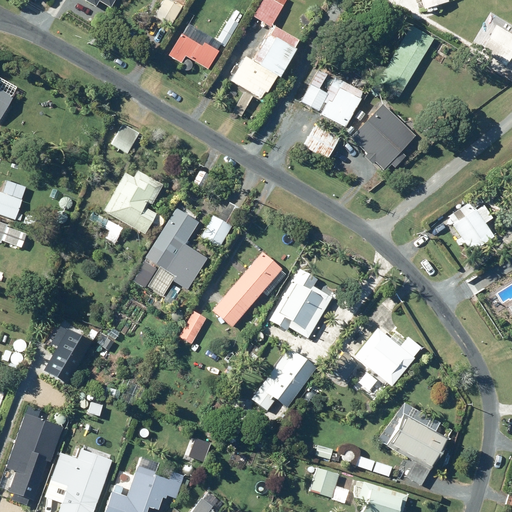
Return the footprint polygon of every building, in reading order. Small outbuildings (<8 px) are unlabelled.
[(163,0),(160,0),(151,17),(166,26),(177,8),(163,0)] [(192,0),(190,4),(200,10),(205,0),(192,0)] [(244,13),(251,0),(239,0),(236,8),(244,13)] [(260,0),(250,16),(267,27),(283,0),(260,0)] [(417,0),(420,9),(425,8),(426,12),(431,10),(430,6),(443,2),(442,0),(417,0)] [(394,5),(391,11),(404,18),(407,12),(394,5)] [(232,33),(243,14),(235,9),(224,28),(232,33)] [(109,16),(105,21),(115,27),(119,21),(109,16)] [(409,26),(374,84),(395,97),(430,39),(409,26)] [(511,37),(492,26),(477,52),(502,66),(511,48),(511,37)] [(242,89),(229,112),(237,117),(250,94),(257,98),(261,91),(264,93),(288,50),(286,49),(291,41),(267,28),(262,36),(260,36),(246,61),(240,58),(227,81),(242,89)] [(176,35),(164,55),(176,62),(180,56),(203,69),(213,52),(199,43),(196,47),(176,35)] [(219,37),(212,47),(217,51),(224,40),(219,37)] [(379,48),(374,55),(380,58),(384,51),(379,48)] [(463,63),(447,53),(440,64),(456,74),(463,63)] [(323,94),(315,89),(323,74),(314,70),(297,102),(315,111),(320,102),(323,103),(317,115),(339,127),(358,92),(331,78),(323,94)] [(0,80),(0,111),(13,88),(0,80)] [(365,95),(360,101),(365,104),(369,98),(365,95)] [(363,154),(360,157),(365,162),(357,171),(368,182),(377,173),(378,174),(387,165),(390,168),(393,165),(394,167),(400,161),(398,160),(401,157),(396,152),(411,136),(379,107),(348,140),(363,154)] [(120,125),(109,144),(124,153),(136,134),(120,125)] [(299,147),(322,160),(334,139),(312,126),(299,147)] [(198,170),(189,185),(198,191),(207,176),(198,170)] [(100,212),(140,234),(151,214),(142,209),(145,203),(148,205),(159,185),(134,171),(130,179),(121,173),(100,212)] [(51,189),(48,197),(54,199),(57,191),(51,189)] [(17,200),(0,194),(0,216),(11,219),(17,200)] [(210,215),(198,238),(201,240),(191,259),(204,266),(214,247),(216,248),(237,210),(224,203),(215,218),(210,215)] [(449,225),(467,252),(490,237),(471,209),(469,211),(464,203),(445,216),(450,224),(449,225)] [(186,246),(182,243),(195,222),(173,208),(149,247),(163,256),(159,263),(163,270),(164,271),(161,275),(153,270),(143,286),(159,296),(171,276),(174,278),(186,259),(183,248),(184,249),(186,246)] [(87,220),(106,231),(102,238),(111,243),(119,228),(91,212),(87,220)] [(0,241),(16,247),(20,237),(3,231),(5,225),(0,223),(0,241)] [(258,253),(208,311),(227,328),(277,270),(258,253)] [(186,270),(177,286),(189,292),(197,276),(186,270)] [(290,280),(266,320),(284,331),(286,328),(304,339),(328,298),(309,286),(313,280),(300,272),(294,282),(290,280)] [(190,312),(173,342),(185,349),(202,318),(190,312)] [(355,364),(349,359),(351,357),(387,387),(410,359),(396,347),(401,341),(391,333),(386,339),(374,329),(359,347),(350,340),(327,369),(341,381),(355,364)] [(103,334),(98,342),(109,350),(114,342),(103,334)] [(285,350),(248,400),(263,410),(272,399),(283,407),(311,369),(285,350)] [(229,352),(223,359),(227,364),(234,356),(229,352)] [(9,494),(7,500),(22,506),(24,500),(29,501),(43,462),(45,462),(58,427),(21,414),(1,468),(12,472),(4,493),(9,494)] [(411,461),(401,477),(417,486),(443,439),(399,414),(382,445),(411,461)] [(229,417),(225,427),(237,432),(241,422),(229,417)] [(82,436),(95,442),(103,427),(90,420),(82,436)] [(334,449),(318,444),(315,455),(330,460),(334,449)] [(357,451),(342,447),(339,461),(353,465),(357,451)] [(201,451),(194,463),(199,466),(203,459),(202,459),(205,453),(201,451)] [(100,511),(140,511),(143,506),(153,510),(157,498),(161,499),(162,496),(172,499),(177,485),(184,487),(186,481),(179,479),(179,476),(167,472),(164,481),(151,476),(152,472),(134,467),(132,473),(130,472),(122,497),(107,492),(100,511)] [(313,468),(306,492),(341,502),(345,491),(331,487),(335,475),(313,468)] [(350,511),(397,511),(403,496),(359,482),(350,511)] [(65,511),(88,511),(93,499),(63,488),(56,509),(65,511)] [(184,511),(204,511),(202,510),(205,507),(194,499),(184,511)]
